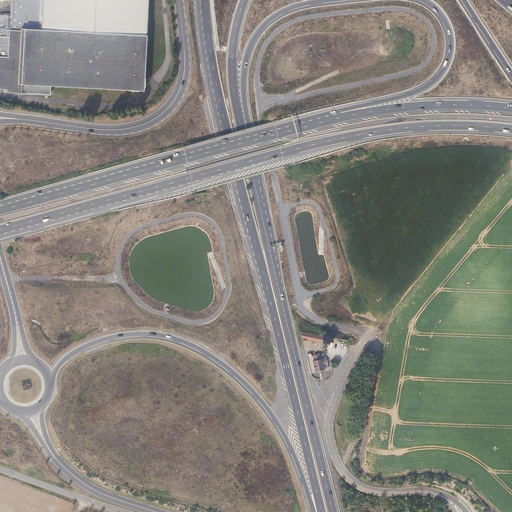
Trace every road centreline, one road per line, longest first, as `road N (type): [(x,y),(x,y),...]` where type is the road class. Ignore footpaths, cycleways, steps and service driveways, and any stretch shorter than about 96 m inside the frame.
road 1 (trunk): [(209,59),(321,511)]
road 2 (trunk): [(79,209),(381,130),(511,130)]
road 3 (trunk): [(332,511),(248,146)]
road 4 (trunk): [(48,380),(68,355),(114,336),(158,335),(196,347),(273,417),(313,511)]
road 5 (trunk): [(339,114),(0,209)]
road 6 (primary): [(178,0),(182,85),(156,118),(96,129),(0,116)]
road 7 (trunk): [(423,0),(451,34),(438,77),(339,114)]
road 8 (trunk): [(248,146),(243,83),(252,40),(278,13),(325,0)]
road 9 (trunk): [(511,108),(425,105),(339,114)]
road 10 (unclassified): [(437,494),(379,491),(348,478),(330,438),(330,416)]
road 11 (motorway): [(248,146),(232,74),(244,0)]
road 12 (unclassified): [(0,469),(122,511)]
